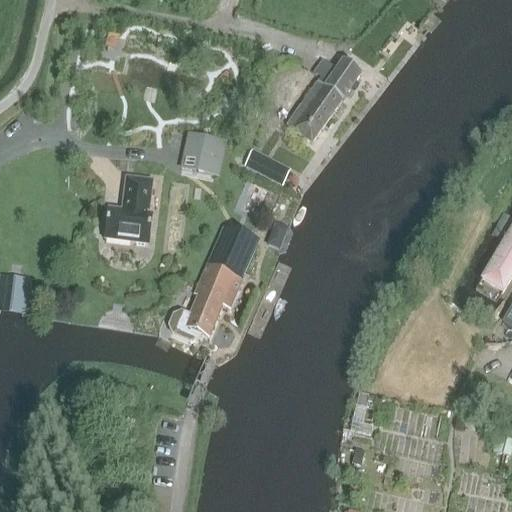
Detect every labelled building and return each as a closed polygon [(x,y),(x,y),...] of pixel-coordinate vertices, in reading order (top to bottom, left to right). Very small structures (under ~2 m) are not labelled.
[(324,90),(317,85),(300,110),(300,109),(287,129),(311,146),(360,76),(342,63),(324,90)] [(187,135),(179,171),(219,180),(226,144),(187,135)] [(103,242),(147,247),(151,216),(147,216),(152,183),(125,180),(122,204),(124,204),(123,213),(107,211),(103,242)] [(198,298),(189,317),(181,313),(172,317),(167,329),(170,338),(190,346),(203,339),(208,341),(222,309),(229,312),(258,245),(223,230),(194,297),(198,298)] [(511,289),(511,250),(491,285),(509,295),(511,289)] [(353,427),(362,429),(370,396),(361,394),(353,427)] [(477,433),(490,435),(492,424),(479,422),(477,433)] [(501,456),(505,441),(496,439),(492,454),(501,456)] [(355,452),(352,465),(361,467),(364,454),(355,452)] [(369,485),(373,473),(358,469),(354,480),(369,485)] [(358,501),(360,492),(349,490),(348,499),(358,501)]
